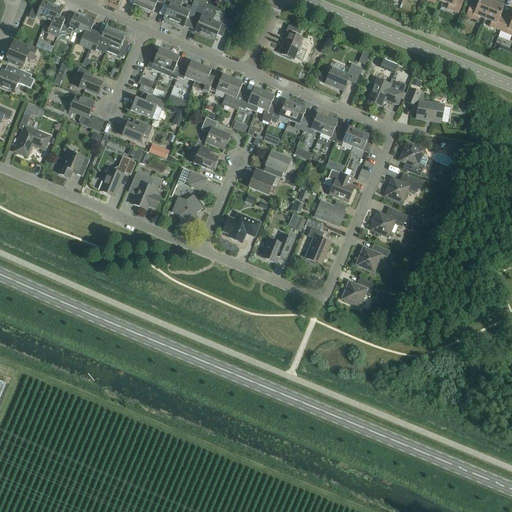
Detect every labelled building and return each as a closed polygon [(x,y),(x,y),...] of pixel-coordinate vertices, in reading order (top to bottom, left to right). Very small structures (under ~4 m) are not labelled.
[(133,0),(131,6),(141,11),(145,0),(133,0)] [(145,0),(141,11),(152,15),(157,2),(162,5),(164,0),(145,0)] [(173,24),(180,7),(174,5),(175,1),(171,0),(170,0),(163,19),(173,24)] [(180,7),(173,24),(183,28),(189,14),(194,17),(200,2),(195,0),(194,0),(191,8),(187,6),(185,10),(180,7)] [(442,0),(442,3),(448,5),(446,9),(458,14),(462,2),(456,0),(442,0)] [(478,18),(485,20),(492,2),(486,0),(479,0),(478,3),(477,5),(476,8),(470,6),(465,17),(476,22),(478,18)] [(36,18),(46,22),(52,5),(42,1),(40,7),(34,4),(28,18),(34,21),(36,18)] [(200,2),(194,17),(200,19),(194,33),(204,37),(211,20),(213,15),(208,13),(207,14),(203,13),(206,4),(200,2)] [(492,2),(485,20),(491,23),(489,27),(500,32),(505,20),(499,18),(500,15),(501,15),(501,13),(503,7),(492,2)] [(52,5),(46,22),(51,24),(47,33),(58,37),(62,26),(65,19),(59,17),(63,10),(52,5)] [(68,28),(62,26),(58,37),(63,39),(66,34),(70,36),(71,32),(77,35),(84,18),(74,14),(68,28)] [(94,23),(84,18),(77,35),(82,37),(79,46),(89,50),(94,39),(88,36),(94,23)] [(505,20),(500,32),(511,36),(511,33),(511,18),(511,19),(511,20),(511,22),(505,20)] [(226,27),(211,20),(204,37),(214,41),(217,35),(222,38),(226,27)] [(293,60),(302,39),(298,38),(301,31),(288,26),(285,33),(287,33),(279,54),(293,60)] [(99,41),(94,39),(89,50),(95,52),(96,50),(106,54),(106,52),(115,31),(105,27),(99,41)] [(125,36),(115,31),(106,52),(122,59),(128,43),(123,41),(125,36)] [(22,51),(11,47),(6,58),(8,59),(7,62),(22,69),(26,58),(32,60),(36,51),(24,46),(22,51)] [(160,74),(169,54),(159,50),(154,62),(150,60),(146,69),(160,74)] [(179,58),(169,54),(160,74),(176,81),(177,78),(182,66),(177,64),(179,58)] [(54,57),(52,62),(58,65),(60,59),(54,57)] [(61,63),(57,73),(63,75),(67,66),(61,63)] [(194,82),(200,67),(190,63),(188,68),(182,66),(177,78),(183,80),(184,78),(194,82)] [(355,85),(362,69),(351,65),(347,75),(331,68),(324,84),(343,92),(348,82),(355,85)] [(209,91),(214,79),(208,77),(211,71),(200,67),(194,82),(192,88),(207,94),(209,91)] [(79,89),(97,96),(102,84),(88,79),(90,73),(79,68),(74,79),(81,82),(79,89)] [(1,71),(0,73),(0,87),(13,93),(16,86),(19,85),(30,89),(34,80),(30,79),(31,75),(19,71),(17,77),(1,71)] [(219,81),(214,79),(209,91),(215,93),(215,91),(226,95),(232,80),(222,76),(219,81)] [(414,79),(411,86),(419,89),(422,82),(414,79)] [(238,109),(241,104),(240,104),(246,91),(240,89),(242,84),(232,80),(226,95),(232,98),(229,105),(238,109)] [(375,80),(366,102),(381,108),(384,101),(388,102),(397,106),(403,94),(406,86),(391,80),(389,85),(375,80)] [(154,91),(141,85),(138,91),(151,96),(154,91)] [(154,91),(151,96),(161,100),(163,93),(154,89),(154,91)] [(247,104),(257,108),(264,93),(253,89),(251,93),(246,91),(240,104),(241,104),(246,106),(247,104)] [(419,103),(420,94),(411,90),(405,103),(415,107),(418,107),(416,119),(440,123),(443,107),(419,103)] [(274,97),(264,93),(257,108),(267,113),(266,117),(271,119),(276,107),(271,105),(274,97)] [(146,95),(143,101),(135,98),(131,109),(142,114),(143,120),(150,123),(156,120),(159,114),(157,108),(161,110),(164,103),(146,95)] [(93,130),(97,119),(89,115),(93,106),(75,98),(69,111),(81,115),(78,122),(80,125),(93,130)] [(180,100),(177,106),(183,109),(185,102),(180,100)] [(279,117),(289,122),(295,106),(285,102),(282,110),(276,107),(271,119),(270,122),(276,124),(279,117)] [(28,105),(25,112),(30,114),(33,107),(28,105)] [(303,132),(308,118),(303,116),(305,110),(295,106),(289,122),(295,124),(294,128),(303,132)] [(9,121),(12,112),(0,107),(0,122),(2,118),(9,121)] [(171,128),(175,117),(167,113),(162,124),(171,128)] [(308,118),(303,132),(312,136),(314,132),(320,135),(327,119),(316,115),(314,121),(308,118)] [(32,145),(44,150),(49,138),(25,128),(29,118),(23,116),(17,129),(23,132),(15,152),(27,157),(32,145)] [(209,134),(205,143),(224,150),(229,136),(214,130),(217,123),(206,119),(201,130),(209,134)] [(327,119),(320,135),(330,139),(329,141),(335,143),(340,131),(335,129),(337,123),(327,119)] [(148,138),(152,128),(140,123),(138,128),(137,128),(129,125),(126,126),(122,136),(140,144),(143,136),(148,138)] [(340,131),(335,143),(341,146),(342,144),(352,148),(358,132),(348,128),(346,133),(340,131)] [(358,132),(352,148),(362,152),(365,144),(368,136),(358,132)] [(93,133),(90,140),(99,144),(102,136),(93,133)] [(406,172),(420,177),(422,173),(427,160),(426,157),(422,156),(424,151),(406,143),(398,162),(408,166),(406,172)] [(196,157),(193,164),(212,172),(217,159),(207,155),(209,150),(195,144),(191,154),(192,156),(196,157)] [(365,144),(362,152),(368,154),(371,146),(365,144)] [(130,148),(127,155),(133,157),(135,152),(135,150),(130,148)] [(74,155),(68,152),(63,167),(62,166),(58,175),(69,179),(71,173),(82,178),(89,161),(76,156),(76,155),(74,154),(74,155)] [(290,160),(271,152),(265,166),(263,172),(281,179),(283,174),(284,174),(290,160)] [(143,153),(139,164),(144,166),(149,155),(143,153)] [(136,163),(122,158),(116,173),(108,170),(99,191),(114,198),(124,174),(130,176),(136,163)] [(183,170),(179,178),(187,181),(186,184),(191,189),(201,193),(207,180),(183,170)] [(248,188),(267,196),(272,185),(276,186),(278,180),(255,171),(248,188)] [(331,171),(327,180),(331,181),(329,186),(330,188),(332,189),(329,195),(347,203),(354,188),(350,186),(353,180),(347,177),(331,171)] [(135,196),(131,205),(146,211),(148,206),(155,209),(160,199),(152,196),(155,190),(150,188),(153,181),(136,173),(129,190),(133,192),(135,196)] [(384,197),(402,205),(408,191),(416,194),(417,190),(420,191),(423,183),(404,175),(401,183),(391,179),(384,197)] [(177,198),(171,213),(180,216),(181,225),(197,223),(195,214),(203,209),(193,196),(186,202),(177,198)] [(268,205),(261,202),(258,208),(266,211),(268,205)] [(316,217),(338,226),(345,207),(336,203),(334,208),(321,203),(316,217)] [(409,217),(390,210),(387,217),(377,213),(369,231),(388,239),(394,225),(402,228),(403,224),(406,225),(409,217)] [(246,235),(254,238),(260,224),(237,214),(234,220),(228,218),(222,233),(228,235),(227,238),(242,244),(246,235)] [(294,229),(294,230),(300,233),(305,221),(299,218),(294,229)] [(313,222),(311,229),(321,233),(324,226),(313,222)] [(327,252),(330,244),(321,240),(323,234),(321,233),(311,229),(307,237),(313,239),(304,259),(320,265),(320,264),(322,263),(323,260),(323,258),(325,251),(327,252)] [(282,249),(289,251),(294,240),(282,235),(279,242),(276,243),(268,240),(261,257),(264,258),(265,260),(276,265),(282,249)] [(389,252),(375,246),(373,252),(363,248),(355,266),(373,274),(381,256),(386,258),(389,252)] [(341,300),(359,308),(365,294),(370,296),(375,286),(361,280),(358,286),(348,282),(341,300)]
